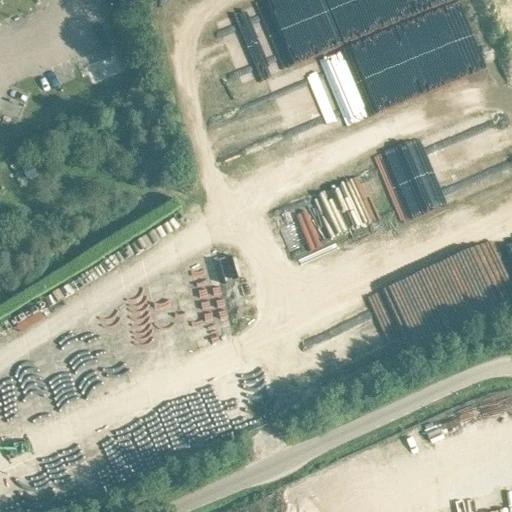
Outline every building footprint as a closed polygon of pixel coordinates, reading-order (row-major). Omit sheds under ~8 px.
[(488,100),(480,93),(467,108),(482,121),(506,91),(500,86),(488,100)] [(36,155),(18,163),(26,180),(43,173),(36,155)] [(511,156),(479,172),(489,192),(500,187),(509,205),(511,203),(511,156)] [(407,309),(416,326),(425,322),(415,305),(407,309)] [(338,354),(346,378),(372,370),(369,361),(382,357),(373,331),(361,335),(364,345),(338,354)] [(0,364),(8,383),(19,378),(7,350),(0,352),(0,364)] [(75,476),(55,487),(64,504),(84,493),(75,476)] [(324,476),(309,478),(311,493),(327,490),(324,476)] [(289,484),(230,511),(292,511),(300,508),(289,484)] [(318,511),(330,511),(322,495),(313,500),(318,511)]
